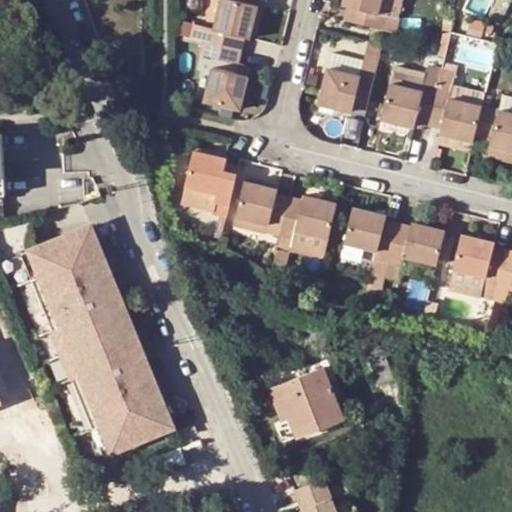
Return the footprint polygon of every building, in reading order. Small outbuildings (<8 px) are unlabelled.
[(250,37),(258,5),(238,0),(223,0),(217,28),(195,22),(191,37),(206,41),(236,48),(239,34),(246,36),(250,37)] [(379,0),(344,0),(344,2),(346,2),(351,3),(352,20),(398,32),(402,16),(377,11),(379,0)] [(351,3),(346,2),(342,18),(352,20),(351,3)] [(383,117),(417,125),(418,121),(418,113),(432,116),(446,60),(453,31),(444,33),(436,64),(430,62),(428,72),(398,63),(383,117)] [(236,48),(243,50),(246,36),(239,34),(236,48)] [(203,53),(233,60),(236,48),(206,41),(203,53)] [(493,68),(493,44),(478,44),(478,68),(493,68)] [(236,48),(233,60),(240,62),(243,50),(236,48)] [(359,105),(358,98),(369,98),(376,70),(363,66),(365,58),(332,51),(320,100),(353,108),(354,104),(359,105)] [(446,119),(445,126),(443,133),(475,140),(476,138),(484,104),(451,97),(459,64),(446,60),(432,116),(446,119)] [(249,77),(215,69),(207,99),(241,108),(249,77)] [(511,94),(504,93),(501,108),(493,143),(511,147),(511,94)] [(359,105),(359,106),(367,106),(369,98),(358,98),(359,105)] [(493,143),(501,108),(484,104),(476,138),(493,143)] [(432,116),(418,113),(418,121),(430,123),(432,116)] [(430,123),(445,126),(446,119),(432,116),(430,123)] [(511,161),(511,147),(493,143),(489,156),(511,161)] [(239,173),(226,171),(228,162),(228,158),(195,149),(187,185),(219,192),(217,201),(232,205),(239,173)] [(239,173),(241,165),(228,162),(226,171),(239,173)] [(277,202),(279,195),(279,190),(249,182),(240,220),(272,226),(270,234),(283,237),(290,206),(277,202)] [(292,198),(279,195),(277,202),(290,206),(292,198)] [(308,196),(306,201),(304,209),(290,206),(283,237),(280,248),(292,252),(325,260),(339,203),(308,196)] [(290,206),(304,209),(306,201),(292,198),(290,206)] [(188,213),(188,203),(177,202),(177,213),(188,213)] [(397,231),(384,228),(387,215),(352,208),(344,244),(377,251),(369,286),(384,289),(386,278),(397,231)] [(414,223),(411,234),(397,231),(386,278),(400,281),(405,258),(438,265),(446,230),(414,223)] [(96,234),(37,259),(117,457),(177,432),(96,234)] [(507,257),(494,255),(496,246),(497,242),(465,234),(453,287),(497,298),(498,290),(507,257)] [(507,257),(509,249),(496,246),(494,255),(507,257)] [(274,273),(286,276),(292,252),(280,248),(274,273)] [(511,257),(507,257),(498,290),(511,292),(511,257)] [(117,457),(37,259),(25,263),(106,461),(117,457)] [(511,302),(511,295),(511,292),(498,290),(497,298),(511,302)] [(394,379),(382,344),(365,350),(378,385),(394,379)] [(323,368),(278,386),(291,417),(299,436),(344,418),(323,368)] [(278,386),(270,389),(283,421),(291,417),(278,386)] [(295,492),(302,511),(344,511),(338,498),(330,502),(321,481),(295,492)]
